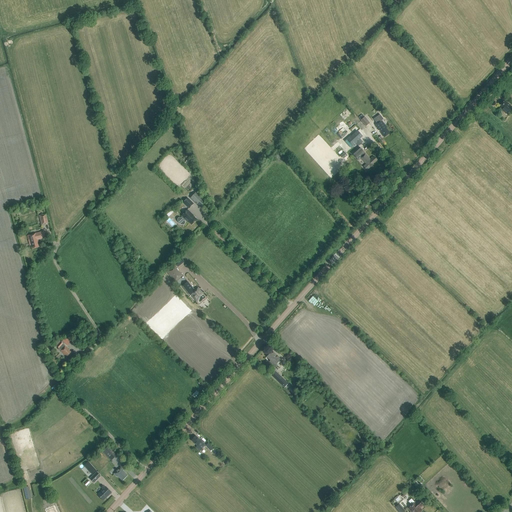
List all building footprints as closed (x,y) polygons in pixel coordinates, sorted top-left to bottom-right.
[(507,104),(504,101),(499,107),(501,110),(507,115),(511,109),(511,107),(507,103),(507,104)] [(360,120),(366,126),(370,123),(365,117),(360,120)] [(382,120),(375,125),(381,133),(384,137),(389,133),(386,129),(387,128),(382,120)] [(356,144),(358,146),(362,142),(359,139),(361,137),(357,132),(351,137),(350,136),(347,139),(353,146),(356,144)] [(366,164),(363,166),(367,170),(370,167),(370,168),(373,165),(373,164),(377,160),(374,157),(370,160),(365,154),(364,153),(359,147),(352,154),(357,159),(359,157),(361,158),(366,164)] [(204,198),(206,196),(199,190),(191,198),(201,207),(207,201),(204,198)] [(183,203),(189,209),(194,204),(188,198),(183,203)] [(180,217),(178,218),(177,219),(177,220),(178,220),(179,221),(180,222),(180,223),(181,223),(182,223),(182,225),(183,225),(184,224),(185,222),(184,221),(186,220),(188,222),(189,222),(191,224),(197,219),(192,215),(192,214),(187,210),(182,216),(181,218),(180,217)] [(39,216),(41,225),(48,223),(46,214),(39,216)] [(173,227),(177,224),(170,218),(167,220),(173,227)] [(39,242),(38,239),(45,238),(44,232),(27,235),(29,244),(31,243),(32,249),(39,247),(38,242),(39,242)] [(176,268),(174,265),(167,272),(175,282),(182,275),(180,273),(176,268)] [(182,286),(189,294),(190,295),(191,294),(197,302),(199,301),(200,302),(205,298),(203,295),(198,288),(195,291),(188,282),(182,286)] [(67,336),(63,341),(67,345),(72,340),(67,336)] [(63,344),(60,342),(59,340),(55,345),(59,348),(58,349),(65,355),(66,354),(67,356),(71,352),(69,351),(69,350),(65,346),(63,344)] [(270,353),(267,356),(271,360),(270,362),(275,367),(281,361),(273,353),(272,355),(270,353)] [(288,384),(275,371),(271,375),(284,388),(288,384)] [(206,445),(195,436),(191,440),(197,446),(196,447),(200,451),(206,445)] [(108,446),(103,451),(111,460),(117,455),(108,446)] [(117,455),(111,461),(115,466),(121,459),(117,455)] [(93,474),(96,471),(88,462),(85,465),(93,474)] [(125,478),(128,475),(123,471),(124,470),(121,467),(114,474),(117,477),(118,476),(122,481),(123,480),(125,478)] [(101,477),(96,472),(90,479),(94,483),(97,480),(101,477)] [(103,485),(101,487),(103,489),(97,495),(103,500),(111,492),(106,487),(105,487),(103,485)] [(30,486),(24,487),(27,499),(33,497),(30,486)] [(134,504),(142,511),(143,511),(147,508),(138,500),(134,504)] [(421,511),(420,511),(422,510),(420,508),(423,505),(419,500),(415,503),(415,502),(415,503),(412,500),(410,503),(412,505),(408,508),(411,511),(421,511)]
